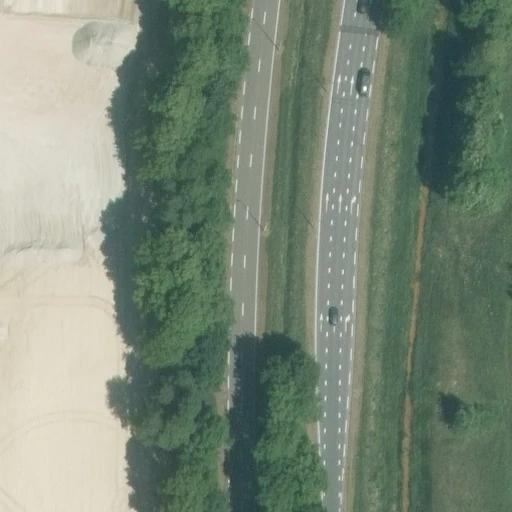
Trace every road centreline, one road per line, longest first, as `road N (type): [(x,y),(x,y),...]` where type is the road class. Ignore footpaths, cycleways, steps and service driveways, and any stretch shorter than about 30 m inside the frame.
road 1 (primary): [(331,511),(329,275),(357,0)]
road 2 (primary): [(266,0),(247,199),(242,511)]
road 3 (unknown): [(31,0),(35,171)]
